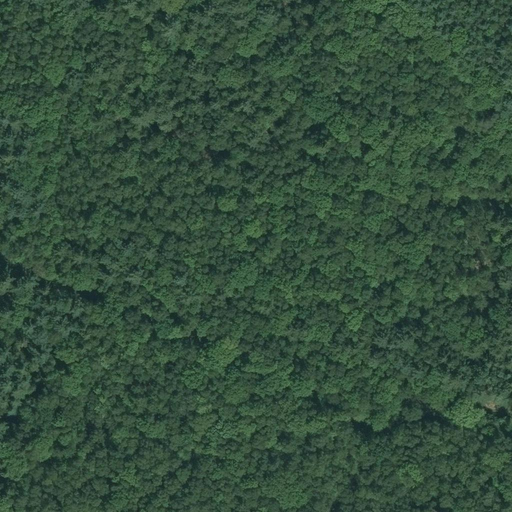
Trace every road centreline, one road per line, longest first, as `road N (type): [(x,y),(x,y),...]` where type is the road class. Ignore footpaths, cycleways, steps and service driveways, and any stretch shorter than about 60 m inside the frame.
road 1 (track): [(511,419),(418,407),(362,423),(196,329),(0,258)]
road 2 (track): [(375,0),(359,51),(196,329)]
